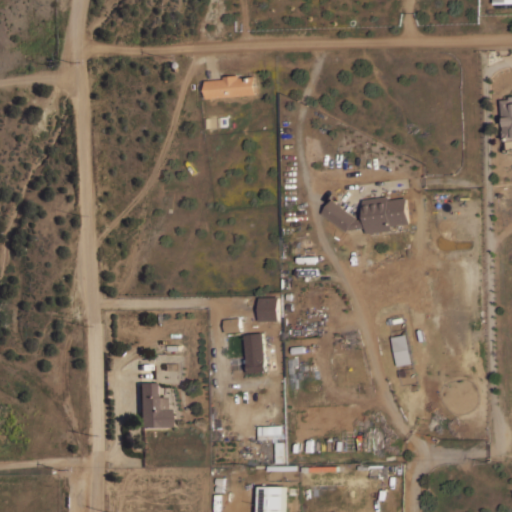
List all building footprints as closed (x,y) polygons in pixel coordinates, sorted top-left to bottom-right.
[(224,78),(224,75),(239,74),(239,77),(256,75),(257,94),(207,98),(206,80),(224,78)] [(511,139),(504,140),(504,136),(503,136),(502,130),(503,130),(500,99),(508,98),(508,96),(511,95),(511,139)] [(389,196),(389,199),(407,197),(411,223),(403,224),(403,223),(393,224),(394,229),(368,233),(367,227),(349,229),(348,231),(322,212),(332,198),(358,217),(356,219),(366,218),(363,199),(389,196)] [(279,296),(279,320),(260,320),(259,296),(279,296)] [(240,317),(242,330),(226,332),(224,319),(240,317)] [(249,372),(245,334),(263,332),(268,370),(249,372)] [(394,365),(409,364),(405,334),(390,336),(394,365)] [(139,382),(155,382),(155,396),(157,396),(165,396),(166,408),(170,408),(170,426),(140,427),(139,382)] [(277,425),(256,426),(257,440),(274,440),(274,448),(282,448),(282,442),(278,442),(277,425)] [(384,464),(384,465),(388,465),(388,471),(384,471),(384,474),(380,474),(380,477),(370,477),(370,474),(370,464),(384,464)] [(260,511),(260,485),(286,485),(285,511),(260,511)]
